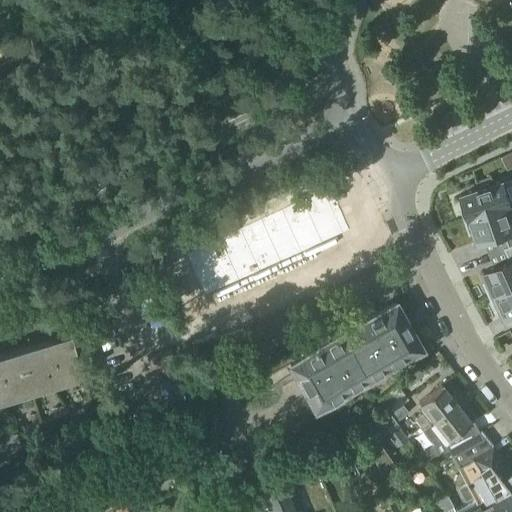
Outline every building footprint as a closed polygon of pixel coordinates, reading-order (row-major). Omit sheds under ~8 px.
[(465,221),(511,204),(511,178),(461,196),(464,205),(460,207),(465,221)] [(331,187),(184,254),(203,297),(351,230),(331,187)] [(511,246),(511,204),(465,221),(470,235),(474,234),(477,243),(504,234),(509,248),(511,246)] [(490,298),(511,287),(511,246),(509,248),(505,250),(510,261),(484,273),(488,282),(484,284),(490,298)] [(511,287),(490,298),(496,311),(500,309),(505,319),(511,315),(511,287)] [(421,348),(414,336),(395,303),(362,322),(360,319),(342,329),(344,332),(290,363),(316,409),(370,378),(372,381),(389,371),(387,368),(421,348)] [(0,359),(0,397),(12,393),(11,390),(28,385),(29,389),(30,388),(29,384),(45,379),(46,383),(64,378),(63,374),(79,369),(81,375),(82,374),(71,337),(70,338),(0,359)] [(396,407),(409,396),(398,383),(378,398),(388,412),(396,407)] [(428,425),(456,403),(441,384),(419,402),(416,405),(409,396),(396,407),(388,412),(389,412),(389,413),(395,421),(400,417),(411,409),(417,417),(414,419),(421,428),(428,425)] [(475,435),(466,424),(470,421),(456,403),(428,425),(421,428),(422,429),(422,430),(433,444),(418,453),(423,463),(447,450),(475,435)] [(55,420),(68,415),(64,406),(52,410),(55,420)] [(395,421),(389,413),(389,412),(368,427),(377,439),(397,424),(395,421)] [(30,416),(33,426),(41,424),(38,414),(30,416)] [(407,439),(397,426),(387,433),(397,446),(407,439)] [(0,465),(24,458),(15,429),(0,433),(0,465)] [(479,508),(479,507),(481,511),(511,511),(511,474),(479,433),(475,435),(447,450),(466,484),(473,497),(479,508)] [(337,448),(346,463),(361,454),(352,440),(337,448)] [(288,468),(308,456),(300,442),(280,453),(288,468)] [(162,444),(138,453),(144,469),(151,466),(155,479),(173,472),(162,444)] [(379,448),(369,455),(380,476),(393,467),(379,448)] [(327,454),(313,460),(319,472),(333,465),(327,454)] [(101,493),(95,478),(75,487),(81,501),(80,501),(83,511),(101,511),(109,509),(102,492),(101,493)] [(261,502),(264,511),(301,511),(291,484),(290,481),(285,484),(258,495),(261,502)] [(473,497),(466,484),(457,489),(464,502),(473,497)] [(261,502),(258,495),(257,492),(245,499),(248,504),(255,506),(261,502)] [(444,511),(453,508),(446,495),(438,500),(444,511)]
